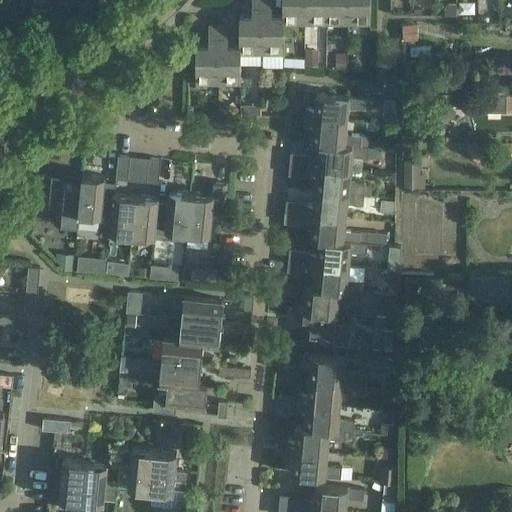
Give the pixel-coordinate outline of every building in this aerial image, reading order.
[(241,53),(262,53),(261,0),(252,0),(252,15),(240,15),(240,45),(241,45),(241,53)] [(284,53),(284,23),(283,23),(283,15),(272,15),(271,0),(261,0),(262,53),(284,53)] [(283,23),(284,23),(305,23),(305,0),(283,0),(283,15),(283,23)] [(327,23),(326,0),(305,0),(305,23),(327,23)] [(326,0),(327,23),(348,23),(348,0),(326,0)] [(348,0),(348,23),(371,23),(370,0),(348,0)] [(33,1),(33,12),(61,12),(61,1),(33,1)] [(91,1),(79,2),(80,12),(91,12),(91,1)] [(449,4),(445,8),(445,16),(457,16),(457,4),(449,4)] [(404,39),(416,39),(415,23),(403,23),(404,39)] [(218,82),(218,25),(209,25),(209,45),(196,45),(196,82),(218,82)] [(240,83),(241,53),(241,45),(240,45),(228,45),(228,25),(218,25),(218,82),(240,83)] [(318,49),(305,49),(305,65),(319,64),(318,49)] [(336,53),(336,67),(347,67),(347,53),(336,53)] [(361,68),(362,63),(357,57),(351,58),(350,68),(361,68)] [(418,78),(418,60),(406,60),(406,78),(418,78)] [(365,108),(365,106),(376,107),(377,96),(366,95),(366,98),(317,93),(315,107),(307,106),(306,116),(347,121),(348,106),(365,108)] [(467,95),(467,111),(506,112),(507,95),(467,95)] [(431,111),(447,123),(457,111),(441,98),(431,111)] [(253,100),(241,100),(241,111),(252,111),(253,100)] [(239,109),(233,102),(227,107),(233,114),(239,109)] [(384,113),(383,121),(393,121),(394,114),(384,113)] [(346,133),(347,121),(306,116),(305,127),(313,127),(312,141),(369,147),(369,146),(361,145),(362,135),(346,133)] [(368,157),(369,147),(312,141),(312,142),(320,142),(319,156),(311,155),(310,164),(351,169),(352,155),(368,157)] [(369,147),(368,157),(380,158),(381,149),(369,147)] [(130,155),(118,154),(116,178),(128,179),(130,155)] [(161,158),(149,157),(147,181),(159,182),(161,158)] [(349,182),(351,169),(310,164),(309,175),(317,176),(315,189),(364,195),(364,194),(376,196),(377,187),(365,184),(349,182)] [(82,173),(81,185),(78,214),(77,225),(111,228),(112,213),(113,214),(115,192),(116,183),(104,181),(105,175),(82,173)] [(421,188),(421,174),(403,174),(403,188),(421,188)] [(77,225),(78,214),(81,185),(61,183),(62,177),(48,176),(45,206),(57,207),(56,223),(77,225)] [(212,194),(191,192),(187,231),(210,234),(212,212),(224,213),(227,183),(213,182),(212,194)] [(306,203),(305,212),(346,217),(348,203),(363,204),(364,195),(315,189),(314,203),(306,203)] [(157,202),(157,197),(154,232),(167,233),(168,230),(187,231),(191,192),(170,190),(168,203),(157,202)] [(110,233),(133,235),(136,194),(115,192),(113,214),(112,213),(111,228),(110,233)] [(157,197),(136,194),(133,235),(154,236),(154,232),(157,197)] [(364,195),(363,204),(370,205),(370,204),(380,205),(381,196),(376,196),(364,194),(364,195)] [(384,212),(395,213),(396,198),(385,197),(384,212)] [(345,230),(346,217),(305,212),(304,223),(312,224),(311,237),(368,244),(368,243),(360,242),(361,232),(345,230)] [(367,253),(368,244),(311,237),(311,238),(319,239),(317,252),(309,251),(309,261),(348,265),(349,251),(367,253)] [(57,253),(56,260),(65,269),(73,270),(75,255),(57,253)] [(106,257),(97,256),(95,271),(105,272),(106,257)] [(157,256),(156,270),(183,271),(184,257),(157,256)] [(389,257),(387,268),(401,269),(401,258),(389,257)] [(314,285),(363,291),(364,280),(347,279),(348,265),(309,261),(289,259),(288,270),(307,272),(307,271),(315,272),(314,285)] [(108,262),(106,272),(118,273),(119,263),(108,262)] [(38,295),(40,267),(29,265),(26,293),(38,295)] [(140,268),(139,276),(149,277),(150,268),(140,268)] [(205,269),(204,281),(207,281),(216,281),(217,269),(205,269)] [(363,291),(314,285),(312,285),(306,285),(305,299),(297,298),(296,307),(337,312),(338,299),(354,300),(355,291),(363,292),(363,291)] [(128,292),(127,312),(140,313),(141,293),(128,292)] [(245,294),(244,310),(253,310),(254,295),(245,294)] [(184,296),(182,318),(221,322),(223,300),(184,296)] [(386,297),(386,309),(397,309),(397,297),(386,297)] [(337,312),(296,307),(295,318),(303,319),(302,333),(321,335),(321,343),(350,345),(351,338),(351,327),(352,323),(336,321),(337,312)] [(137,315),(128,314),(127,326),(136,327),(137,315)] [(219,343),(221,322),(182,318),(180,339),(164,337),(164,338),(219,343)] [(381,329),(379,348),(392,349),(394,331),(381,329)] [(246,330),(244,346),(253,347),(255,331),(246,330)] [(164,338),(162,359),(201,363),(203,342),(219,344),(219,343),(164,338)] [(345,357),(324,355),(304,353),(303,363),(311,364),(309,378),(366,384),(367,373),(343,371),(345,357)] [(121,364),(120,372),(127,373),(129,359),(122,358),(121,364)] [(160,381),(199,384),(201,363),(162,359),(160,381)] [(219,374),(234,375),(235,366),(220,365),(219,374)] [(251,368),(235,366),(234,375),(250,377),(251,368)] [(14,375),(0,373),(0,385),(12,387),(14,375)] [(383,376),(382,385),(394,386),(394,377),(383,376)] [(365,394),(366,384),(309,378),(308,392),(300,391),(299,401),(340,405),(341,391),(365,394)] [(199,384),(160,381),(160,383),(167,383),(167,392),(164,392),(154,391),(153,402),(153,410),(176,412),(176,404),(205,407),(207,385),(199,384)] [(219,400),(217,416),(226,417),(228,401),(219,400)] [(339,418),(340,405),(299,401),(298,411),(306,412),(305,425),(297,424),(354,430),(355,419),(339,418)] [(70,432),(71,420),(43,417),(42,429),(70,432)] [(191,424),(182,423),(181,439),(190,439),(191,424)] [(381,434),(393,435),(394,424),(382,423),(381,434)] [(329,438),(345,440),(353,441),(354,430),(297,424),(295,439),(287,438),(287,448),(328,452),(329,438)] [(380,457),(392,458),(393,447),(381,446),(380,457)] [(151,489),(154,450),(133,447),(131,464),(119,463),(118,482),(129,483),(129,487),(151,489)] [(327,465),(328,452),(287,448),(286,458),(294,459),(292,473),(341,478),(343,466),(327,465)] [(176,452),(154,450),(151,489),(173,491),(173,487),(185,489),(186,471),(175,470),(176,452)] [(59,498),(61,499),(81,501),(85,461),(63,459),(59,498)] [(116,499),(118,482),(105,481),(107,463),(85,461),(81,501),(103,503),(104,499),(116,499)] [(380,481),(384,482),(395,483),(396,467),(382,466),(380,481)] [(395,483),(384,482),(382,499),(398,501),(398,483),(395,483)] [(305,507),(346,511),(347,497),(363,499),(364,488),(315,483),(314,497),(306,497),(305,507)] [(81,501),(61,499),(60,507),(80,509),(81,501)]
